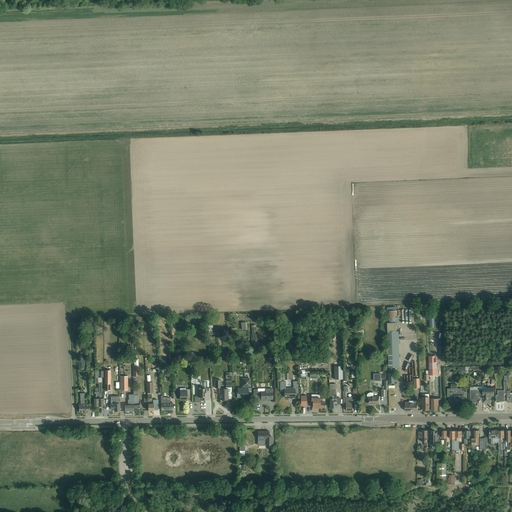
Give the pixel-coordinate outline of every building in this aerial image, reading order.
[(387,367),(388,382),(388,383),(394,382),(394,367),(399,366),(398,332),(396,332),(396,322),(399,322),(399,317),(398,317),(397,310),(386,311),(387,323),(388,367),(387,367)] [(426,374),(434,374),(434,356),(427,356),(426,374)] [(342,366),(334,366),(334,379),(342,379),(342,366)] [(98,370),(95,370),(95,376),(95,383),(98,384),(98,385),(98,388),(98,392),(99,392),(98,406),(103,406),(103,398),(101,398),(101,385),(102,385),(102,383),(102,378),(98,378),(98,376),(98,370)] [(231,393),(231,383),(231,376),(232,376),(232,373),(230,373),(225,373),(225,380),(225,387),(225,389),(220,389),(220,388),(220,380),(214,380),(214,388),(218,388),(218,393),(217,393),(217,400),(227,400),(227,393),(231,393)] [(507,394),(507,391),(507,381),(507,376),(504,376),(504,381),(504,391),(498,391),(498,395),(496,395),(496,402),(500,402),(500,401),(504,401),(504,394),(507,394)] [(248,400),(248,387),(248,386),(250,386),(250,379),(243,379),(243,386),(241,388),(238,388),(238,393),(237,393),(237,397),(244,397),(244,400),(248,400)] [(294,387),(294,388),(284,389),(284,381),(279,381),(279,391),(283,391),(284,397),(291,397),(291,399),(295,399),(295,396),(298,396),(298,387),(298,381),(293,381),(294,387)] [(201,382),(201,388),(197,388),(197,394),(198,394),(198,397),(194,397),(194,403),(199,402),(199,400),(209,400),(208,391),(208,389),(205,389),(205,388),(205,382),(201,382)] [(153,383),(147,383),(147,393),(148,410),(154,410),(154,409),(158,409),(158,400),(153,400),(153,403),(151,403),(151,400),(152,400),(152,396),(151,397),(151,393),(153,391),(153,383)] [(335,394),(335,384),(329,384),(329,408),(333,408),(336,408),(336,405),(336,404),(339,404),(339,398),(336,398),(336,394),(335,394)] [(451,389),(447,389),(447,397),(448,397),(448,403),(455,403),(464,403),(464,402),(464,400),(464,396),(467,396),(467,392),(464,392),(464,390),(462,390),(462,388),(457,388),(457,384),(451,384),(451,389)] [(486,390),(483,390),(483,398),(483,401),(483,402),(487,402),(490,402),(490,397),(489,397),(489,396),(494,396),(494,388),(486,388),(486,390)] [(183,392),(179,392),(175,392),(175,396),(179,396),(179,401),(187,401),(187,399),(190,399),(190,389),(189,389),(185,389),(185,391),(183,391),(183,392)] [(266,391),(260,392),(257,392),(257,390),(253,390),(253,399),(261,399),(261,400),(273,399),(273,391),(272,389),(266,389),(266,391)] [(483,398),(483,390),(483,389),(472,389),(470,389),(470,402),(480,402),(480,400),(479,400),(479,398),(483,398)] [(345,410),(353,410),(353,406),(351,406),(351,397),(345,397),(345,391),(343,391),(343,406),(345,406),(345,410)] [(378,396),(374,396),(374,393),(371,392),(370,393),(369,393),(368,394),(367,395),(367,396),(367,397),(368,397),(368,404),(378,404),(378,396)] [(78,412),(88,412),(88,405),(84,405),(84,394),(80,394),(80,404),(78,404),(78,412)] [(133,408),(133,394),(129,394),(129,400),(128,400),(128,404),(125,404),(125,411),(134,411),(133,408)] [(163,395),(160,395),(161,398),(161,403),(161,410),(172,409),(172,403),(170,403),(170,398),(166,398),(165,398),(163,398),(163,395)] [(111,404),(110,404),(110,406),(110,408),(112,408),(114,408),(114,410),(114,411),(117,411),(120,411),(120,408),(120,403),(120,401),(120,397),(119,397),(118,397),(112,397),(111,397),(111,400),(111,404)] [(320,405),(320,399),(320,398),(317,398),(313,398),(311,398),(311,402),(313,402),(313,408),(317,408),(320,408),(320,405)] [(437,405),(441,405),(440,399),(431,399),(431,404),(432,411),(437,410),(437,405)] [(408,401),(408,402),(404,402),(404,411),(417,411),(417,401),(408,401)] [(422,432),(419,432),(419,438),(422,438),(422,442),(424,442),(424,446),(427,446),(427,430),(422,430),(422,432)] [(428,430),(428,439),(431,439),(431,444),(437,444),(437,432),(435,432),(435,431),(428,430)] [(498,442),(498,430),(490,430),(490,443),(492,443),(492,442),(498,442)] [(260,438),(261,438),(261,441),(262,442),(267,442),(267,445),(274,445),(274,438),(271,438),(271,431),(260,432),(260,438)] [(446,479),(446,463),(438,463),(438,479),(446,479)]
